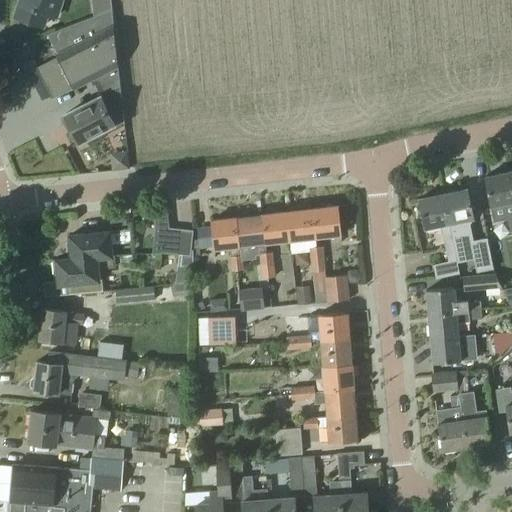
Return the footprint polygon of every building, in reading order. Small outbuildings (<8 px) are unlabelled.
[(19,0),(14,17),(43,26),(47,14),(56,17),(61,0),(19,0)] [(109,0),(92,0),(95,15),(111,9),(109,0)] [(56,56),(40,64),(54,94),(72,85),(73,88),(97,76),(117,66),(113,25),(111,9),(95,15),(93,16),(81,21),(89,37),(56,54),(56,56)] [(117,66),(97,76),(106,94),(120,87),(117,66)] [(66,117),(59,120),(66,135),(73,131),(78,142),(94,134),(96,138),(124,123),(120,87),(106,94),(99,97),(65,114),(66,117)] [(510,218),(511,228),(511,182),(510,172),(485,177),(494,222),(510,218)] [(466,189),(442,194),(456,259),(474,255),(473,250),(468,225),(473,218),(466,189)] [(442,194),(418,199),(425,228),(440,225),(442,237),(445,249),(448,261),(432,265),(435,279),(459,273),(455,260),(456,259),(442,194)] [(338,206),(312,209),(315,237),(341,235),(338,206)] [(312,209),(287,212),(290,240),(315,237),(312,209)] [(287,212),(261,215),(265,243),(290,240),(287,212)] [(261,215),(236,218),(239,246),(240,246),(242,261),(256,259),(256,254),(260,254),(260,253),(266,253),(265,243),(261,215)] [(211,225),(213,246),(214,256),(227,254),(228,257),(231,257),(233,271),(243,270),(240,246),(239,246),(236,218),(210,221),(211,225)] [(69,242),(65,243),(67,259),(111,255),(110,244),(130,241),(128,229),(69,235),(69,242)] [(177,254),(180,230),(168,229),(165,252),(177,254)] [(192,232),(180,230),(177,254),(178,254),(189,256),(190,250),(192,232)] [(323,246),(309,248),(311,271),(315,303),(327,302),(347,300),(345,275),(325,277),(324,269),(325,269),(323,246)] [(489,247),(473,251),(474,255),(477,273),(493,269),(489,247)] [(178,254),(177,267),(187,267),(192,267),(192,250),(190,250),(189,256),(178,254)] [(260,253),(260,254),(261,265),(267,264),(267,266),(273,265),(272,252),(266,253),(260,253)] [(67,259),(52,261),(53,274),(57,274),(58,285),(69,284),(70,294),(102,291),(101,279),(98,279),(97,268),(114,266),(113,255),(111,255),(67,259)] [(267,264),(261,265),(262,277),(274,276),(273,265),(267,266),(267,264)] [(350,270),(348,274),(348,280),(353,282),(358,281),(361,277),(360,272),(355,269),(350,270)] [(488,275),(462,277),(464,290),(489,288),(489,286),(488,275)] [(152,286),(115,290),(117,303),(154,299),(152,286)] [(511,286),(502,289),(510,306),(511,305),(511,286)] [(261,287),(239,290),(241,310),(263,308),(261,287)] [(453,288),(426,290),(428,315),(456,312),(468,311),(480,310),(480,302),(467,303),(467,300),(455,301),(453,288)] [(310,289),(296,291),(297,305),(311,304),(310,289)] [(43,309),(39,339),(61,342),(75,344),(77,324),(81,324),(83,315),(65,312),(65,311),(43,309)] [(468,311),(456,312),(456,323),(469,322),(469,319),(481,318),(480,310),(468,311)] [(456,312),(428,315),(430,339),(458,336),(456,323),(456,312)] [(319,330),(309,331),(309,336),(310,341),(320,340),(320,341),(348,339),(346,313),(318,315),(319,330)] [(207,318),(198,319),(199,345),(208,345),(236,343),(235,317),(207,318)] [(458,336),(430,339),(432,364),(460,361),(476,360),(474,335),(458,336)] [(299,343),(297,343),(297,349),(310,348),(310,341),(309,336),(298,337),(299,343)] [(285,338),(286,342),(286,350),(297,349),(297,343),(299,343),(298,337),(288,338),(285,338)] [(348,339),(320,341),(322,366),(350,364),(348,339)] [(498,347),(486,354),(492,366),(504,359),(498,347)] [(29,379),(28,385),(31,389),(34,389),(33,391),(58,394),(58,392),(72,395),(74,377),(77,376),(77,374),(88,376),(113,379),(122,380),(123,376),(135,377),(137,363),(125,361),(125,360),(62,352),(50,351),(48,363),(37,361),(35,377),(32,377),(29,379)] [(322,366),(324,391),(324,392),(353,389),(350,364),(322,366)] [(465,370),(455,371),(466,448),(491,444),(487,416),(486,409),(474,411),(472,393),(467,393),(465,370)] [(455,371),(431,373),(433,392),(457,389),(458,395),(449,396),(451,407),(436,410),(438,423),(437,423),(442,451),(466,448),(455,371)] [(168,387),(166,416),(184,417),(186,388),(168,387)] [(303,394),(301,394),(302,400),(315,399),(315,404),(325,403),(326,417),(355,414),(353,389),(324,392),(324,391),(314,392),(314,387),(303,388),(303,394)] [(509,387),(494,389),(497,412),(506,411),(509,433),(511,432),(511,391),(510,391),(509,387)] [(303,388),(290,389),(291,400),(302,400),(301,394),(303,394),(303,388)] [(286,396),(274,397),(275,410),(287,409),(286,396)] [(196,413),(189,413),(190,426),(196,426),(196,427),(232,424),(231,408),(195,411),(196,413)] [(31,411),(28,442),(92,449),(91,457),(121,460),(122,449),(103,447),(104,436),(93,435),(95,417),(106,420),(108,417),(109,412),(92,410),(91,418),(31,411)] [(355,414),(326,417),(329,443),(357,440),(355,414)] [(316,418),(303,420),(303,429),(317,428),(316,418)] [(300,427),(275,430),(277,455),(302,453),(300,427)] [(127,430),(125,445),(136,446),(138,431),(127,430)] [(362,452),(337,454),(338,467),(339,481),(340,511),(366,511),(366,510),(383,509),(382,491),(365,492),(349,493),(348,480),(347,469),(353,469),(353,466),(363,465),(362,452)] [(313,456),(300,457),(303,497),(313,496),(314,511),(340,511),(338,481),(336,481),(337,494),(316,496),(313,456)] [(290,498),(267,499),(267,511),(294,511),(293,497),(303,497),(300,457),(287,458),(290,498)] [(14,464),(11,502),(61,506),(61,504),(63,485),(91,488),(121,490),(123,461),(90,459),(89,470),(14,464)] [(241,462),(228,463),(231,502),(241,501),(241,511),(267,511),(267,499),(244,501),(241,462)] [(221,511),(221,503),(231,502),(228,463),(216,464),(218,492),(210,492),(210,503),(195,504),(195,505),(195,511),(221,511)] [(11,502),(9,511),(89,511),(91,488),(63,485),(61,504),(61,506),(11,502)]
